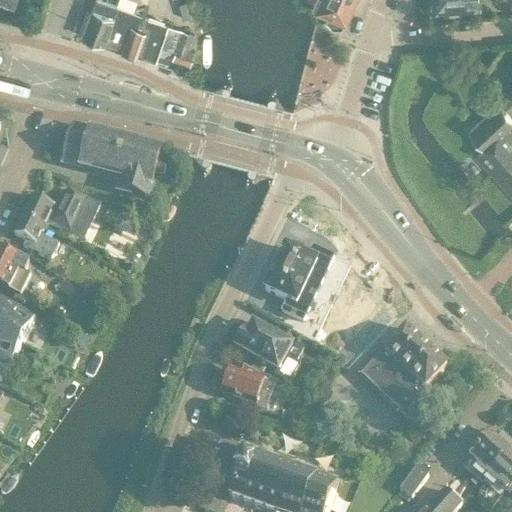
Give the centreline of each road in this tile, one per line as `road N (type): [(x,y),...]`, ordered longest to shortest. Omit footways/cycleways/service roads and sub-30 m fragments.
road 1 (residential): [(149,511),(281,191),(320,155)]
road 2 (secondary): [(320,155),(141,106)]
road 3 (residential): [(370,41),(511,30)]
road 4 (residential): [(0,207),(44,89)]
road 5 (residential): [(320,155),(344,122),(370,41)]
